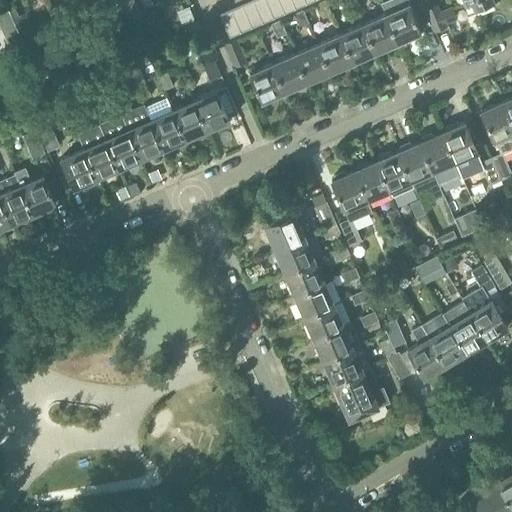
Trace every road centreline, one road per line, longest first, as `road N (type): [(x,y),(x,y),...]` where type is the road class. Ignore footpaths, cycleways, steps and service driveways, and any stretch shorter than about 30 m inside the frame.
road 1 (residential): [(189,194),(511,52)]
road 2 (residential): [(325,510),(189,194)]
road 3 (residential): [(511,406),(325,510)]
road 4 (residential): [(0,276),(189,194)]
